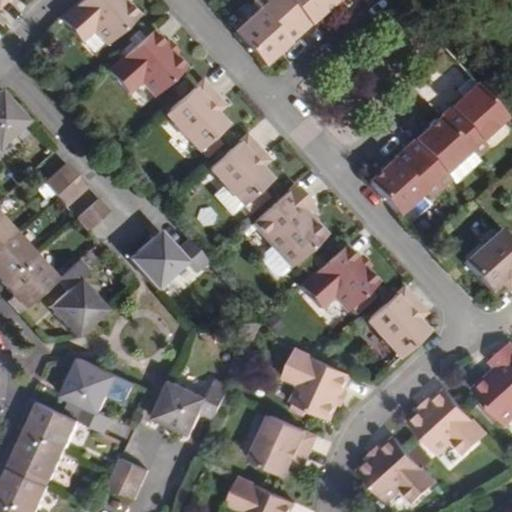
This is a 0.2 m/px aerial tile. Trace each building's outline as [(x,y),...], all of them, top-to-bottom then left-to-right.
[(79,0),(57,20),(77,41),(90,29),(104,45),(135,16),(123,2),(121,0),(119,0),(119,1),(117,0),(79,0)] [(288,40),(298,31),(269,0),(266,0),(256,9),(262,15),(237,38),(262,64),(288,40)] [(269,0),(298,31),(332,0),(269,0)] [(161,44),(149,31),(105,71),(124,93),(137,80),(151,95),(181,67),(169,53),(167,51),(166,53),(162,49),(164,47),(161,44)] [(168,46),(164,41),(161,44),(164,47),(162,49),(166,53),(167,51),(169,53),(172,51),(168,46)] [(216,99),(200,81),(162,116),(194,152),(195,151),(202,158),(213,149),(206,141),(211,137),(222,126),(212,116),(218,111),(211,103),(216,99)] [(436,114),(465,146),(476,136),(470,129),(495,106),(472,81),(436,114)] [(0,148),(29,122),(2,92),(0,93),(0,148)] [(220,103),(216,99),(211,103),(218,111),(223,107),(220,103)] [(399,147),(429,179),(437,171),(440,169),(444,173),(469,150),(465,146),(436,114),(399,147)] [(263,154),(245,134),(208,168),(241,205),(270,180),(259,168),(264,164),(259,158),(263,154)] [(217,144),(211,137),(206,141),(213,149),(217,144)] [(429,179),(399,147),(364,179),(387,205),(412,182),(418,189),(429,179)] [(265,156),(263,154),(259,158),(264,164),(268,160),(265,156)] [(55,196),(77,176),(67,165),(45,184),(55,196)] [(437,171),(429,179),(433,183),(441,175),(437,171)] [(88,188),(77,176),(55,196),(66,208),(88,188)] [(310,203),(292,182),(248,222),(295,273),(314,256),(307,248),(314,242),(321,235),(320,229),(313,221),(307,220),(303,216),(300,212),(310,203)] [(110,213),(98,199),(77,219),(89,232),(110,213)] [(0,247),(14,235),(0,219),(0,247)] [(511,279),(511,242),(497,226),(460,260),(485,288),(496,278),(500,283),(507,277),(511,281),(511,279)] [(165,237),(159,231),(156,234),(154,236),(159,242),(165,237)] [(34,258),(14,235),(0,247),(0,286),(1,287),(34,258)] [(159,242),(154,236),(129,259),(156,289),(186,261),(195,272),(205,261),(186,240),(176,250),(165,237),(159,242)] [(321,250),(314,242),(307,248),(314,256),(321,250)] [(352,256),(340,244),(296,285),(316,306),(329,295),(342,309),(374,280),(361,266),(359,264),(357,266),(353,262),(355,260),(352,256)] [(360,259),(356,253),(352,256),(355,260),(353,262),(357,266),(359,264),(361,266),(365,263),(360,259)] [(19,316),(56,283),(34,258),(1,287),(13,301),(14,302),(17,299),(22,305),(15,312),(19,316)] [(79,261),(56,283),(66,293),(54,304),(59,309),(54,314),(77,339),(107,312),(81,281),(90,273),(79,261)] [(511,281),(507,277),(500,283),(504,287),(511,281)] [(417,306),(399,286),(361,320),(396,358),(424,332),(414,321),(418,316),(412,310),(417,306)] [(22,305),(17,299),(14,302),(13,301),(8,305),(15,312),(22,305)] [(59,309),(54,304),(49,308),(54,314),(59,309)] [(420,309),(417,306),(412,310),(418,316),(423,312),(420,309)] [(511,414),(511,345),(508,341),(487,360),(496,371),(489,378),(483,377),(476,384),(475,393),(482,400),(493,413),(488,418),(493,424),(498,418),(503,423),(511,414)] [(348,373),(293,348),(280,376),(297,383),(289,401),(327,418),(334,403),(335,400),(335,394),(338,394),(340,390),(348,373)] [(85,359),(79,356),(76,363),(82,365),(85,359)] [(83,404),(76,419),(106,433),(113,417),(100,411),(117,374),(85,359),(82,365),(76,363),(62,394),(83,404)] [(152,413),(183,428),(186,421),(194,425),(200,411),(212,416),(225,388),(211,381),(205,393),(169,377),(152,413)] [(484,432),(444,388),(429,402),(426,404),(428,406),(423,411),(421,408),(419,411),(406,423),(435,455),(449,442),(460,454),(484,432)] [(344,392),(340,390),(338,394),(335,394),(335,400),(334,403),(338,405),(341,398),(344,392)] [(29,415),(22,430),(62,449),(76,419),(29,396),(26,403),(36,407),(33,414),(30,413),(29,415)] [(429,402),(426,398),(421,403),(416,408),(419,411),(421,408),(423,411),(428,406),(426,404),(429,402)] [(493,413),(482,400),(476,406),(488,418),(493,413)] [(36,407),(26,403),(22,412),(29,415),(30,413),(33,414),(36,407)] [(314,435),(268,413),(247,460),(282,475),(288,462),(294,464),(297,457),(303,460),(314,435)] [(186,421),(183,428),(190,432),(194,425),(186,421)] [(62,449),(22,430),(16,442),(16,444),(19,445),(15,452),(6,448),(2,455),(50,477),(62,449)] [(434,481),(393,436),(380,448),(376,451),(378,454),(375,456),(374,457),(372,455),(356,471),(384,502),(399,489),(410,502),(434,481)] [(16,442),(10,439),(6,448),(15,452),(19,445),(16,444),(16,442)] [(303,460),(297,457),(294,464),(300,467),(303,460)] [(120,458),(113,472),(140,485),(147,470),(120,458)] [(0,478),(0,499),(27,511),(33,511),(46,483),(0,462),(0,470),(6,473),(3,480),(0,478)] [(140,485),(113,472),(107,486),(134,498),(140,485)] [(285,511),(291,500),(236,475),(223,502),(240,510),(238,511),(285,511)] [(0,511),(27,511),(0,499),(0,511)]
